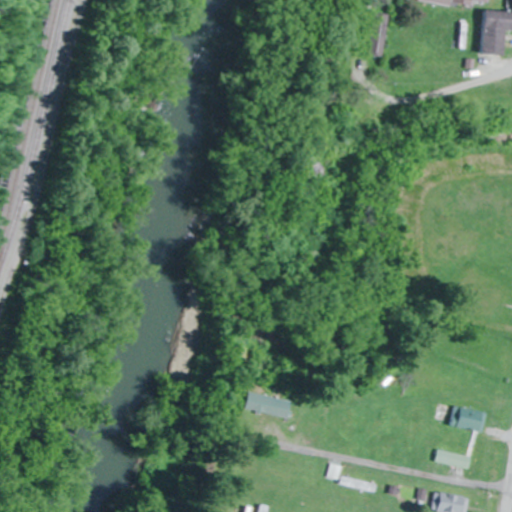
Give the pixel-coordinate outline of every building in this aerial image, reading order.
[(416,0),(417,2),(473,10),(474,0),(416,0)] [(503,293),(474,284),(467,310),(495,319),(503,293)] [(287,420),(290,402),(247,395),(244,413),(287,420)] [(486,412),(453,407),(450,428),(483,433),(486,412)] [(435,464),(471,470),(473,457),(437,451),(435,464)] [(434,511),(468,511),(470,497),(436,494),(434,511)]
